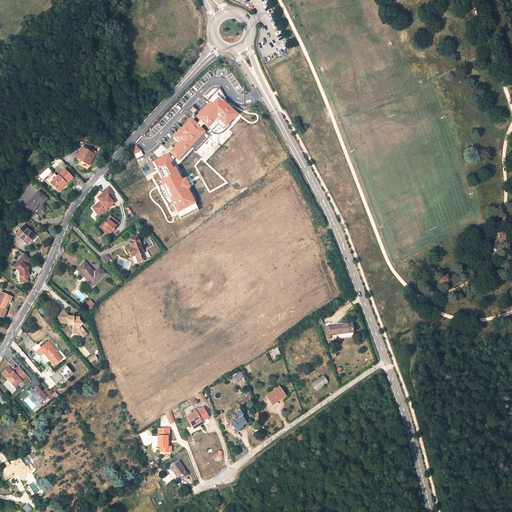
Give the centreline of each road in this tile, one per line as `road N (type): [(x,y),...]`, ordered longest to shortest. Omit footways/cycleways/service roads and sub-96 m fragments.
road 1 (residential): [(190,74),(66,219),(0,354)]
road 2 (tertiary): [(386,361),(340,237),(259,84)]
road 3 (residential): [(199,490),(386,361)]
road 4 (tertiary): [(431,511),(386,361)]
